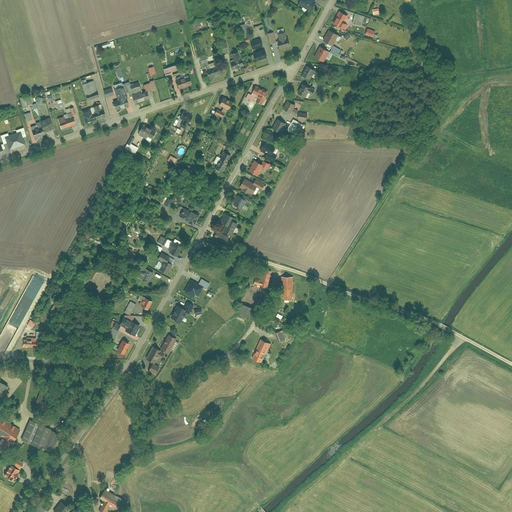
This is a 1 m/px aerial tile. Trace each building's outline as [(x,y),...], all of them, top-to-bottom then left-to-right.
[(298,0),(297,4),(310,12),(317,1),(314,0),(298,0)] [(339,12),(332,25),(344,31),(347,25),(343,23),(347,16),(339,12)] [(367,18),(356,15),(354,23),(365,26),(367,18)] [(339,36),(329,31),(323,42),(332,47),(330,52),(320,47),(314,58),(324,63),(329,53),(337,57),(341,50),(334,46),(339,36)] [(268,34),(271,44),(277,43),(274,32),(268,34)] [(289,39),(286,40),(284,32),(277,34),(280,42),(277,42),(279,50),(291,47),(289,39)] [(254,55),(256,61),(267,57),(265,51),(254,55)] [(238,52),(232,54),(234,61),(231,63),(233,69),(245,65),(242,59),(241,59),(238,52)] [(206,70),(209,78),(222,73),(219,65),(214,67),(213,63),(208,64),(210,68),(206,70)] [(163,70),(165,76),(172,74),(173,78),(180,76),(176,66),(163,70)] [(307,66),(303,73),(314,80),(318,72),(307,66)] [(176,81),(178,89),(191,85),(189,77),(176,81)] [(94,80),(86,83),(85,81),(81,82),(88,101),(99,97),(94,80)] [(129,86),(131,92),(140,88),(138,83),(129,86)] [(304,97),(307,99),(309,95),(311,96),(314,91),(308,87),(308,88),(302,85),(297,94),(304,98),(304,97)] [(121,87),(114,89),(118,100),(113,102),(116,110),(128,105),(125,98),(121,87)] [(252,93),(259,97),(256,103),(261,106),(268,94),(255,87),(252,93)] [(103,92),(105,99),(114,96),(112,89),(103,92)] [(132,96),(134,103),(149,98),(147,91),(132,96)] [(19,99),(22,107),(32,104),(29,96),(19,99)] [(223,99),(219,105),(227,111),(231,104),(223,99)] [(61,103),(57,104),(56,101),(49,103),(50,107),(56,106),(57,112),(63,110),(61,103)] [(297,111),(293,108),(295,105),(288,102),(283,109),(290,113),(291,112),(294,115),(297,111)] [(94,114),(91,115),(89,109),(82,111),(84,117),(83,117),(85,123),(105,116),(102,109),(100,110),(98,105),(93,107),(95,112),(94,112),(94,114)] [(213,109),(211,114),(221,120),(224,115),(213,109)] [(58,122),(61,129),(75,124),(72,117),(71,117),(69,112),(66,113),(68,118),(58,122)] [(183,112),(180,120),(189,124),(192,117),(183,112)] [(42,126),(44,131),(53,128),(49,118),(40,121),(42,126)] [(294,118),(286,131),(292,134),(300,122),(294,118)] [(278,120),(272,129),(279,133),(285,124),(278,120)] [(36,128),(35,125),(30,127),(34,138),(45,134),(44,131),(42,126),(36,128)] [(142,125),(137,134),(150,140),(155,131),(142,125)] [(16,133),(12,134),(17,147),(25,145),(22,138),(26,136),(23,128),(15,131),(16,133)] [(17,147),(12,134),(8,136),(8,133),(0,136),(3,144),(7,143),(9,150),(17,147)] [(131,138),(125,148),(134,154),(138,148),(131,144),(134,140),(131,138)] [(219,141),(216,145),(223,149),(225,144),(219,141)] [(264,143),(260,151),(270,156),(274,148),(264,143)] [(223,153),(216,166),(223,170),(231,158),(223,153)] [(171,156),(169,161),(174,164),(177,159),(171,156)] [(270,164),(263,161),(260,165),(254,161),(248,171),(257,176),(262,167),(268,169),(270,164)] [(243,181),(239,188),(252,195),(256,189),(261,191),(264,185),(255,181),(253,186),(243,181)] [(237,196),(232,205),(241,210),(246,201),(237,196)] [(182,209),(178,218),(193,225),(197,216),(182,209)] [(230,235),(231,234),(232,234),(237,224),(232,221),(233,218),(225,214),(223,217),(220,222),(226,225),(222,231),(230,235)] [(216,230),(212,237),(223,243),(227,236),(216,230)] [(161,237),(157,243),(163,247),(167,241),(161,237)] [(167,250),(169,251),(168,254),(175,257),(176,255),(177,255),(181,247),(171,242),(167,250)] [(123,244),(118,252),(132,260),(137,252),(123,244)] [(162,263),(157,272),(165,277),(171,266),(166,262),(168,258),(160,254),(156,260),(162,263)] [(142,268),(136,278),(147,284),(153,274),(142,268)] [(271,272),(264,270),(261,280),(254,278),(253,283),(260,285),(260,286),(267,287),(271,272)] [(293,277),(281,277),(282,300),(293,300),(293,277)] [(191,281),(185,292),(193,297),(196,292),(198,294),(202,287),(191,281)] [(143,298),(139,306),(147,311),(151,303),(143,298)] [(129,302),(123,314),(129,318),(135,305),(129,302)] [(241,304),(237,312),(253,320),(257,311),(241,304)] [(176,307),(170,318),(178,323),(184,311),(176,307)] [(127,330),(125,333),(132,337),(134,334),(136,335),(140,328),(122,318),(118,326),(127,330)] [(280,324),(278,331),(289,335),(291,328),(280,324)] [(168,336),(160,350),(168,354),(175,340),(168,336)] [(260,341),(251,359),(260,363),(269,345),(260,341)] [(116,352),(123,356),(129,346),(122,342),(116,352)] [(151,347),(145,360),(151,363),(154,357),(159,360),(162,356),(157,352),(157,351),(151,347)] [(152,365),(149,371),(155,374),(158,369),(152,365)] [(0,401),(9,388),(0,382),(0,401)] [(30,421),(21,443),(41,451),(50,429),(30,421)] [(0,453),(3,455),(10,442),(12,443),(18,432),(0,422),(0,436),(1,437),(0,438),(0,453)] [(50,429),(41,451),(52,456),(61,434),(50,429)] [(20,471),(11,465),(4,476),(13,481),(20,471)] [(104,502),(98,511),(100,511),(105,511),(110,505),(117,510),(123,501),(105,489),(99,499),(104,502)] [(33,511),(42,511),(49,503),(43,498),(33,511)] [(66,511),(69,509),(59,502),(52,511),(66,511)]
